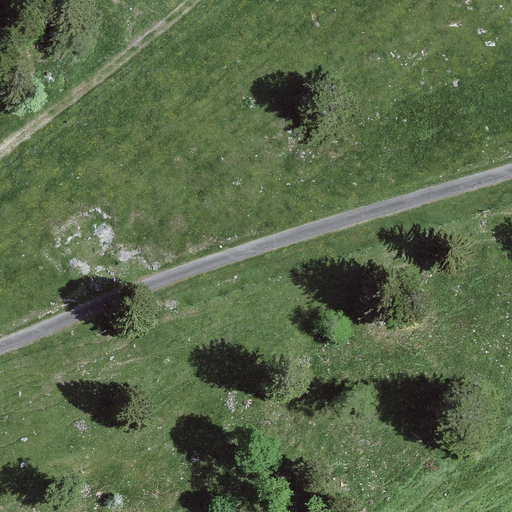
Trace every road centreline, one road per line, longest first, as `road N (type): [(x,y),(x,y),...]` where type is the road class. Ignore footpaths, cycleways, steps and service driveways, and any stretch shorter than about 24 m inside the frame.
road 1 (unclassified): [(511,173),(284,238),(0,350)]
road 2 (track): [(0,154),(191,0)]
